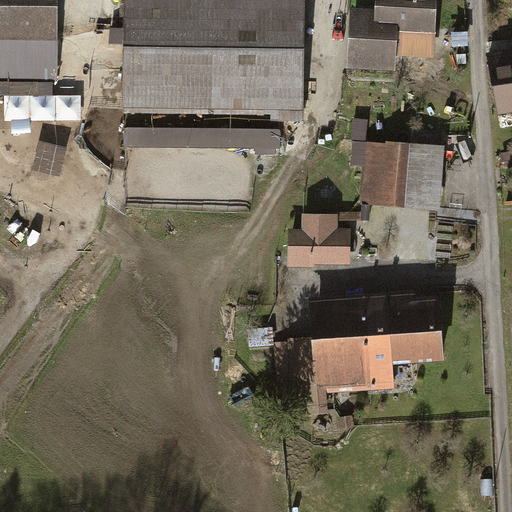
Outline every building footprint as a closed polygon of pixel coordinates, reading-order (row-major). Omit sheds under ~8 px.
[(58,0),(0,0),(0,81),(57,82),(58,0)] [(309,118),(309,0),(127,0),(127,117),(309,118)] [(440,0),(354,0),(351,77),(400,79),(402,39),(439,40),(440,0)] [(511,121),(511,57),(491,61),(501,123),(511,121)] [(8,95),(8,120),(84,120),(84,95),(8,95)] [(281,133),(128,131),(128,151),(281,153),(281,133)] [(31,141),(29,169),(56,171),(58,143),(31,141)] [(447,154),(367,148),(362,213),(442,220),(447,154)] [(511,156),(501,157),(501,168),(511,167),(511,156)] [(291,235),(290,274),(354,275),(355,234),(340,233),(340,218),(305,217),(304,236),(291,235)] [(443,299),(313,307),(315,341),(277,343),(280,382),(318,380),(319,394),(395,389),(393,371),(447,367),(443,299)] [(272,330),(247,331),(248,347),(273,345),(272,330)] [(352,415),(338,416),(339,431),(353,430),(352,415)]
